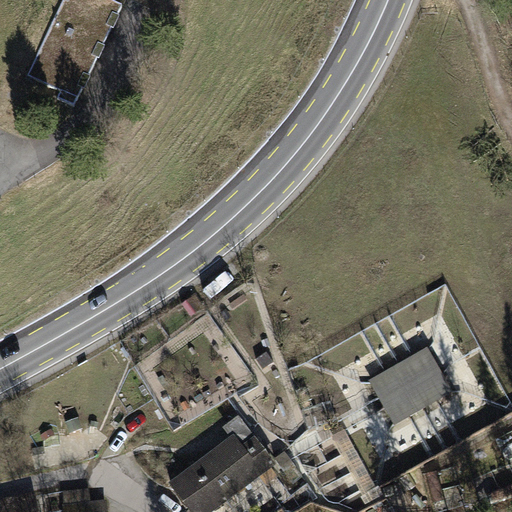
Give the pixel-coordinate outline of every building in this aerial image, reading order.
[(122,6),(109,0),(62,0),(27,76),(60,92),(56,100),(74,108),(122,6)] [(426,353),(372,384),(395,424),(449,393),(426,353)] [(455,394),(426,411),(437,431),(467,414),(455,394)] [(71,431),(61,434),(63,441),(73,438),(71,431)] [(195,469),(172,487),(191,511),(211,511),(273,465),(256,443),(257,442),(249,431),(197,472),(195,469)] [(63,492),(64,507),(91,504),(90,489),(63,492)] [(37,511),(34,497),(0,504),(0,511),(37,511)]
